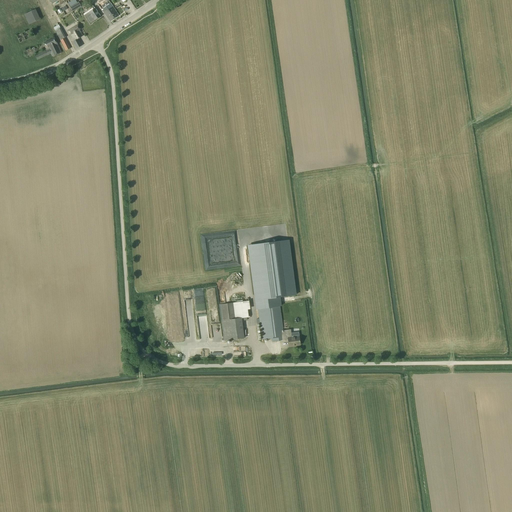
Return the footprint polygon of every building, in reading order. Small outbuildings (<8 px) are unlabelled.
[(77,3),(75,0),(73,0),(68,3),(73,11),(81,7),(78,2),(77,3)] [(119,16),(109,1),(99,7),(110,22),(119,16)] [(40,20),(35,9),(24,14),(28,25),(40,20)] [(100,17),(95,9),(86,15),(91,23),(100,17)] [(80,30),(78,26),(67,31),(70,36),(71,35),(74,41),(72,42),(76,49),(81,46),(77,40),(83,36),(79,30),(80,30)] [(66,37),(61,28),(55,31),(66,51),(70,48),(65,38),(66,37)] [(35,36),(32,29),(17,36),(20,43),(35,36)] [(57,45),(54,38),(43,44),(47,51),(35,56),(37,60),(51,54),(52,57),(61,53),(57,45)] [(34,54),(31,48),(23,52),(25,57),(34,54)] [(288,240),(248,245),(257,309),(258,309),(262,340),(273,338),(273,341),(284,340),(283,337),(282,331),(279,306),(280,306),(279,297),(286,296),(295,295),(288,240)] [(243,338),(240,318),(222,321),(224,341),(243,338)] [(291,330),(282,331),(283,337),(284,340),(288,339),(289,347),(300,345),(299,337),(292,338),(291,330)] [(245,346),(235,347),(235,356),(245,356),(245,346)]
